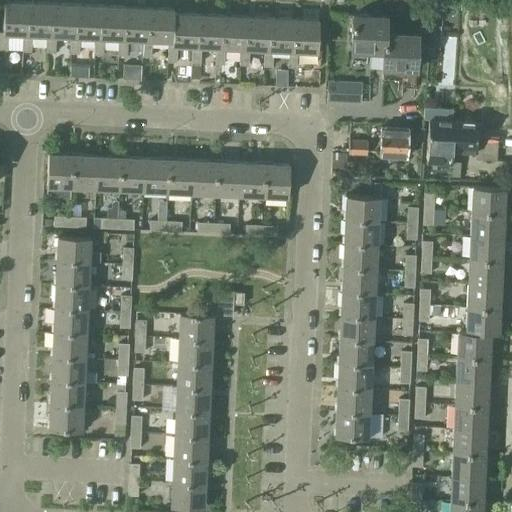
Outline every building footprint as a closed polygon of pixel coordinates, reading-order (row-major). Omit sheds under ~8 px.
[(0,33),(0,48),(7,49),(22,50),(23,35),(28,35),(29,2),(5,0),(3,33),(0,33)] [(23,35),(22,50),(27,50),(32,50),(32,35),(47,36),(51,36),(53,3),(29,2),(28,35),(23,35)] [(47,36),(46,51),(50,51),(55,52),(56,36),(71,36),(75,36),(77,4),(53,3),(51,36),(47,36)] [(71,36),(70,52),(75,52),(79,53),(80,37),(95,37),(99,38),(101,5),(77,4),(75,36),(71,36)] [(95,37),(94,53),(99,53),(103,53),(104,38),(119,39),(123,39),(125,6),(101,5),(99,38),(95,37)] [(119,39),(118,54),(123,54),(127,55),(128,39),(143,40),(147,40),(149,7),(125,6),(123,39),(119,39)] [(143,40),(142,55),(147,55),(151,56),(152,40),(172,41),(173,41),(175,13),(173,13),(173,8),(149,7),(147,40),(143,40)] [(168,45),(168,61),(172,62),(177,62),(178,45),(192,46),(197,46),(198,14),(175,13),(173,41),(172,41),(172,45),(168,45)] [(192,46),(192,62),(196,63),(200,63),(201,46),(217,47),(221,47),(223,15),(198,14),(197,46),(192,46)] [(217,47),(216,64),(221,64),(225,64),(226,47),(241,48),(245,48),(247,17),(223,15),(221,47),(217,47)] [(384,69),(384,68),(385,32),(386,16),(353,15),(352,50),(371,51),(370,69),(384,69)] [(241,48),(240,65),(244,65),(249,65),(250,49),(265,49),(269,50),(271,18),(247,17),(245,48),(241,48)] [(265,49),(264,65),(268,66),(273,66),(274,50),(289,51),(294,51),(295,19),(271,18),(269,50),(265,49)] [(289,51),(288,67),(293,67),(297,67),(298,51),(318,52),(320,20),(295,19),(294,51),(289,51)] [(385,32),(384,68),(403,69),(402,87),(415,88),(418,34),(385,32)] [(123,63),(122,78),(141,79),(141,72),(142,64),(123,63)] [(76,67),(76,76),(88,77),(88,68),(76,67)] [(355,99),(356,86),(338,86),(337,98),(355,99)] [(428,118),(426,159),(450,161),(452,120),(428,118)] [(452,120),(450,161),(451,161),(451,149),(475,150),(474,158),(496,159),(497,147),(475,146),(476,135),(476,121),(452,120)] [(381,156),(408,157),(409,128),(382,127),(381,156)] [(410,132),(410,140),(422,141),(422,133),(410,132)] [(476,135),(475,146),(497,147),(498,136),(476,135)] [(350,155),(368,156),(369,142),(350,141),(350,155)] [(46,152),(45,184),(70,186),(71,154),(46,152)] [(330,167),(345,168),(346,152),(331,152),(330,167)] [(70,186),(94,187),(95,155),(71,154),(70,186)] [(95,155),(94,187),(118,188),(119,156),(95,155)] [(119,156),(118,188),(142,189),(143,157),(119,156)] [(143,157),(142,189),(166,190),(167,158),(143,157)] [(167,158),(166,190),(190,191),(191,159),(167,158)] [(191,159),(190,191),(214,192),(215,160),(191,159)] [(214,192),(238,193),(239,161),(215,160),(214,192)] [(238,193),(262,194),(263,162),(239,161),(238,193)] [(451,161),(450,175),(458,175),(459,161),(451,161)] [(263,162),(262,194),(286,195),(288,163),(263,162)] [(472,186),(471,211),(503,213),(504,188),(472,186)] [(425,201),(425,209),(435,209),(435,201),(435,192),(425,192),(425,201)] [(344,194),(343,219),(376,220),(377,196),(344,194)] [(100,216),(100,226),(116,227),(116,217),(117,200),(113,199),(110,202),(110,206),(106,206),(106,217),(100,216)] [(407,206),(407,222),(417,222),(417,206),(407,206)] [(425,209),(424,224),(434,224),(435,209),(425,209)] [(471,211),(470,235),(502,237),(503,213),(471,211)] [(52,214),(52,224),(68,225),(68,215),(52,214)] [(68,215),(68,225),(84,225),(84,215),(78,215),(68,215)] [(116,217),(116,227),(132,228),(132,218),(116,217)] [(149,219),(148,229),(164,229),(164,219),(157,219),(149,219)] [(164,219),(164,229),(180,230),(180,220),(164,219)] [(343,219),(342,243),(375,244),(376,220),(343,219)] [(197,221),(197,231),(212,232),(212,222),(197,221)] [(212,222),(212,232),(227,232),(228,222),(212,222)] [(407,222),(406,238),(416,238),(417,222),(407,222)] [(244,223),(244,233),(260,234),(260,224),(244,223)] [(260,224),(260,234),(275,235),(276,225),(260,224)] [(58,235),(57,259),(89,261),(99,261),(100,251),(90,251),(90,237),(58,235)] [(470,235),(469,259),(501,261),(502,237),(470,235)] [(268,240),(268,248),(274,248),(276,248),(276,240),(268,240)] [(423,240),(422,257),(432,257),(433,240),(423,240)] [(342,243),(341,266),(374,268),(375,244),(342,243)] [(123,247),(122,263),(132,263),(133,247),(123,247)] [(405,254),(404,269),(414,270),(415,254),(405,254)] [(422,257),(421,272),(431,272),(432,257),(422,257)] [(57,259),(56,283),(88,285),(96,285),(97,275),(89,275),(89,261),(57,259)] [(469,259),(467,283),(500,285),(501,261),(469,259)] [(122,263),(122,279),(132,279),(132,263),(122,263)] [(341,266),(340,290),(373,292),(374,268),(341,266)] [(404,269),(404,286),(414,286),(414,270),(404,269)] [(56,283),(55,307),(87,309),(88,285),(56,283)] [(467,283),(466,307),(499,309),(500,285),(467,283)] [(420,288),(420,305),(430,305),(430,289),(420,288)] [(208,289),(206,312),(213,313),(234,314),(235,290),(208,289)] [(340,290),(339,314),(372,316),(373,292),(340,290)] [(235,291),(235,303),(244,303),(245,291),(235,291)] [(120,302),(120,310),(130,311),(131,295),(121,295),(120,302)] [(403,302),(402,317),(412,318),(413,302),(403,302)] [(430,305),(420,305),(419,320),(429,321),(430,305)] [(55,307),(53,331),(86,332),(94,333),(94,324),(86,323),(87,309),(55,307)] [(465,330),(465,331),(490,333),(491,331),(498,332),(499,309),(466,307),(465,330)] [(120,310),(119,327),(129,327),(130,311),(120,310)] [(180,311),(179,336),(212,337),(213,313),(206,312),(180,311)] [(339,314),(338,338),(370,340),(372,316),(339,314)] [(402,317),(401,334),(411,334),(412,318),(402,317)] [(136,319),(135,334),(145,334),(146,319),(136,319)] [(458,330),(457,355),(489,357),(490,333),(465,331),(465,330),(458,330)] [(53,331),(52,355),(85,356),(86,332),(53,331)] [(135,334),(134,351),(144,351),(145,334),(135,334)] [(179,336),(177,360),(211,361),(212,337),(179,336)] [(338,338),(336,362),(369,363),(370,340),(338,338)] [(418,338),(417,353),(427,353),(428,338),(418,338)] [(118,343),(118,358),(128,358),(128,343),(118,343)] [(401,350),(400,365),(410,365),(411,350),(401,350)] [(417,353),(416,369),(426,370),(427,353),(417,353)] [(52,355),(51,378),(83,380),(93,380),(94,371),(84,370),(85,356),(52,355)] [(457,355),(456,379),(488,381),(489,357),(457,355)] [(118,358),(117,375),(127,375),(128,358),(118,358)] [(177,360),(176,384),(210,385),(211,361),(177,360)] [(336,362),(335,386),(368,387),(369,363),(336,362)] [(400,365),(399,381),(409,382),(410,365),(400,365)] [(134,367),(133,381),(142,382),(143,367),(134,367)] [(51,378),(50,402),(82,404),(83,380),(51,378)] [(456,379),(454,403),(487,405),(488,381),(456,379)] [(133,381),(132,399),(142,399),(142,382),(133,381)] [(176,384),(175,408),(209,409),(210,385),(176,384)] [(416,385),(415,401),(425,402),(426,386),(416,385)] [(335,386),(334,410),(367,411),(368,387),(335,386)] [(116,391),(115,405),(125,406),(126,391),(116,391)] [(398,397),(398,413),(408,413),(408,398),(398,397)] [(415,401),(414,417),(424,418),(425,402),(415,401)] [(50,402),(49,427),(81,428),(82,404),(50,402)] [(454,403),(453,427),(485,429),(487,405),(454,403)] [(115,405),(114,423),(124,423),(125,406),(115,405)] [(175,408),(174,432),(207,433),(209,409),(175,408)] [(334,410),(333,434),(366,436),(366,435),(367,412),(367,411),(334,410)] [(398,413),(397,429),(407,430),(408,413),(398,413)] [(132,415),(131,429),(140,430),(141,415),(132,415)] [(453,427),(452,451),(484,453),(485,429),(453,427)] [(131,429),(130,447),(139,447),(140,430),(131,429)] [(114,432),(114,440),(124,440),(124,432),(114,432)] [(174,432),(173,456),(206,457),(207,433),(174,432)] [(413,433),(412,449),(422,450),(423,434),(413,433)] [(412,449),(411,465),(421,466),(422,450),(412,449)] [(452,451),(451,475),(483,477),(484,453),(452,451)] [(173,456),(171,480),(205,481),(206,457),(173,456)] [(130,463),(129,477),(138,478),(138,463),(130,463)] [(451,475),(450,499),(482,501),(483,477),(451,475)] [(129,477),(128,495),(137,495),(138,478),(129,477)] [(171,480),(170,504),(204,506),(205,481),(171,480)] [(411,481),(410,497),(420,498),(421,482),(411,481)] [(410,497),(409,511),(419,511),(420,498),(410,497)] [(422,498),(421,507),(441,508),(442,499),(422,498)] [(450,499),(448,511),(481,511),(482,501),(450,499)]
